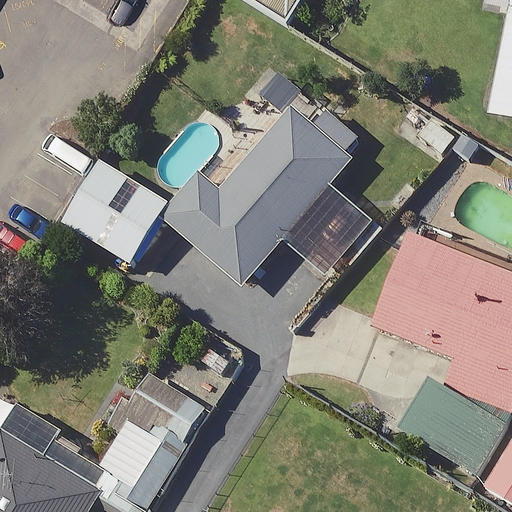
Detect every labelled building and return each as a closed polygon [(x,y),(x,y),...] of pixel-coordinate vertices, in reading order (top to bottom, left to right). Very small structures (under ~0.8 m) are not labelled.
[(253,0),(304,29),(321,0),(253,0)] [(511,0),(497,0),(493,22),(511,25),(511,48),(497,125),(511,128),(511,0)] [(378,233),(337,199),(365,164),(305,115),(230,206),(206,186),(178,220),(116,169),(68,228),(137,286),(177,238),(253,300),(285,261),(327,295),(378,233)] [(511,277),(422,243),(384,342),(464,373),(456,396),(511,417),(511,277)] [(511,439),(511,432),(433,392),(408,444),(489,485),(511,439)] [(102,498),(112,481),(68,457),(59,474),(51,469),(65,443),(26,421),(12,447),(0,440),(0,511),(101,511),(108,502),(102,498)] [(511,511),(511,460),(488,497),(511,511)]
